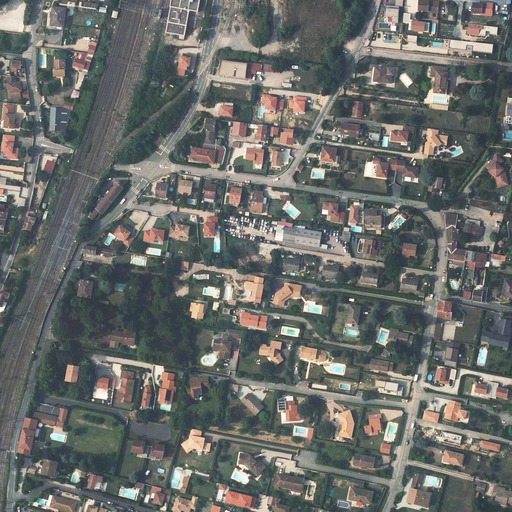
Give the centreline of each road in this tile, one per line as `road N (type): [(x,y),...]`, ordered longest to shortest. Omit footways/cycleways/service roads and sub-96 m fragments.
road 1 (residential): [(146,169),(83,241),(57,296),(14,436),(11,498)]
road 2 (residential): [(434,295),(442,239),(436,214),(283,184)]
road 3 (residential): [(283,184),(377,0)]
road 4 (residential): [(232,381),(413,409)]
road 5 (residential): [(217,0),(201,83),(158,164)]
road 6 (residential): [(36,143),(27,203),(0,284)]
road 7 (residential): [(11,498),(51,486),(145,511)]
road 8 (unknown): [(430,316),(386,308),(367,348),(322,343)]
road 9 (residential): [(283,184),(158,164)]
